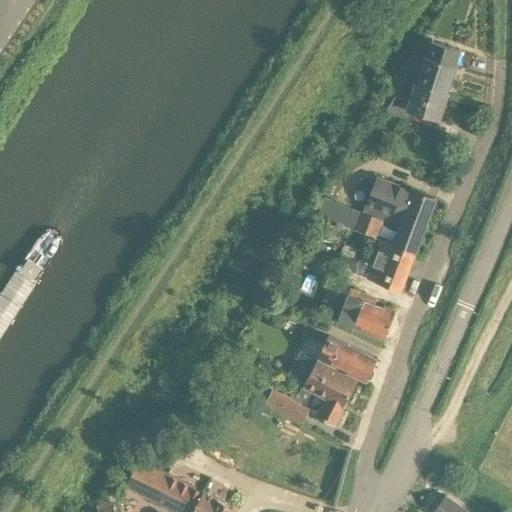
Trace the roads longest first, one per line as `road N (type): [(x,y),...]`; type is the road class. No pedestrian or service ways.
road 1 (residential): [(363,511),(375,422),(496,112),(501,69)]
road 2 (tertiary): [(375,511),(511,189)]
road 3 (track): [(511,290),(442,433),(386,488)]
